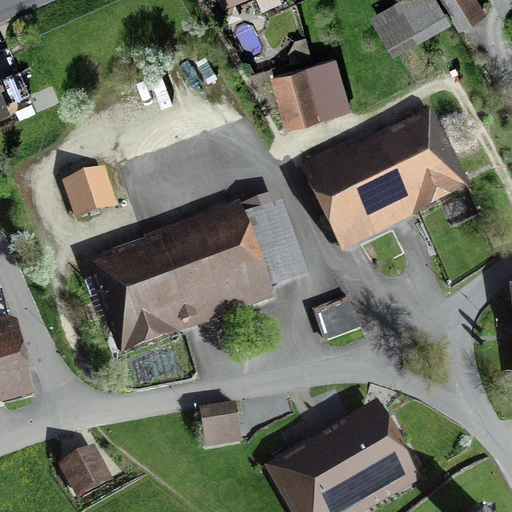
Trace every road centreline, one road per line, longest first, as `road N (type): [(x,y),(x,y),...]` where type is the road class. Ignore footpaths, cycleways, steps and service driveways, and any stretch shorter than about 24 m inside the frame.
road 1 (track): [(288,158),(445,84),(464,101),(511,197)]
road 2 (residential): [(368,367),(73,418)]
road 3 (residential): [(73,418),(0,252)]
road 4 (residential): [(368,367),(490,433)]
road 5 (residential): [(490,433),(460,353),(467,305)]
